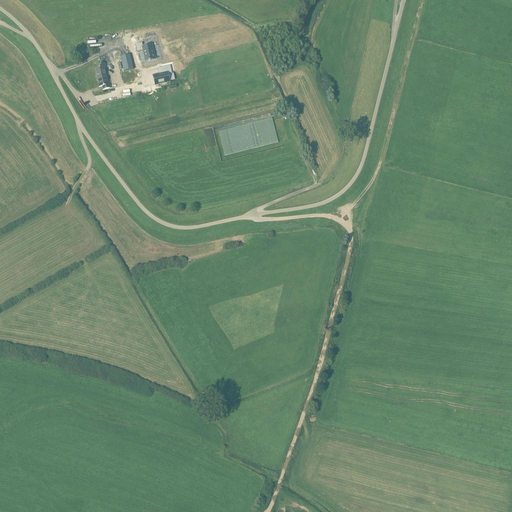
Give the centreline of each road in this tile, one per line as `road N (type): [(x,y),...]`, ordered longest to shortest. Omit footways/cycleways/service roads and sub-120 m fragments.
road 1 (unclassified): [(78,121),(128,191),(169,226),(310,205),(340,191),(360,168),(394,33)]
road 2 (track): [(421,0),(380,164),(357,203),(336,215),(252,214)]
road 3 (track): [(336,215),(351,244),(323,356),(268,511)]
road 4 (unclassified): [(0,7),(37,45),(78,121)]
